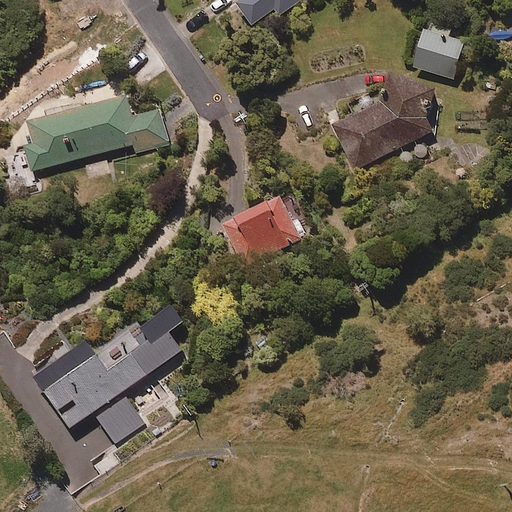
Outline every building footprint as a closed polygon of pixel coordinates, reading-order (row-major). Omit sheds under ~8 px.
[(251,0),(240,9),(256,30),(278,14),(282,20),(304,4),(300,0),(251,0)] [(469,45),(453,41),(455,32),(433,25),(426,46),(419,71),(458,83),(469,45)] [(443,94),(399,81),(384,109),(338,130),(356,171),(431,138),(443,94)] [(131,98),(97,106),(99,112),(66,120),(64,112),(45,116),(47,125),(34,128),(40,149),(29,152),(35,175),(136,148),(137,153),(170,144),(162,113),(136,120),(131,98)] [(304,241),(288,205),(229,231),(245,267),(304,241)] [(98,417),(115,442),(91,459),(102,473),(137,449),(129,437),(145,426),(126,397),(186,355),(175,339),(191,328),(181,313),(148,335),(155,346),(111,376),(91,347),(75,359),(66,346),(52,356),(35,368),(40,374),(36,377),(74,433),(98,417)]
